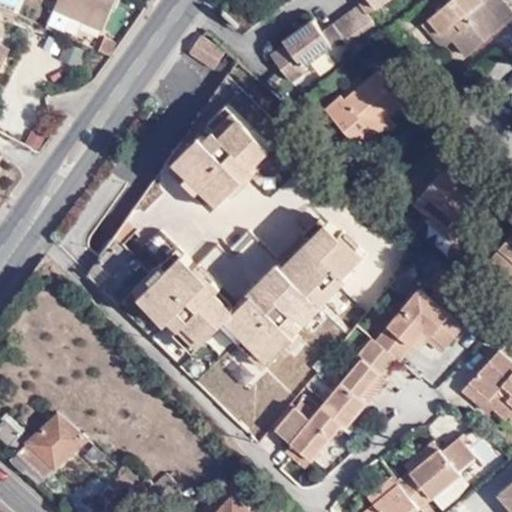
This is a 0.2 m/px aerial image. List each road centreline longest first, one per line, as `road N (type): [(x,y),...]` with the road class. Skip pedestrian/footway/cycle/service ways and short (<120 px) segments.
road 1 (secondary): [(0,289),(207,0)]
road 2 (secondary): [(174,0),(0,246)]
